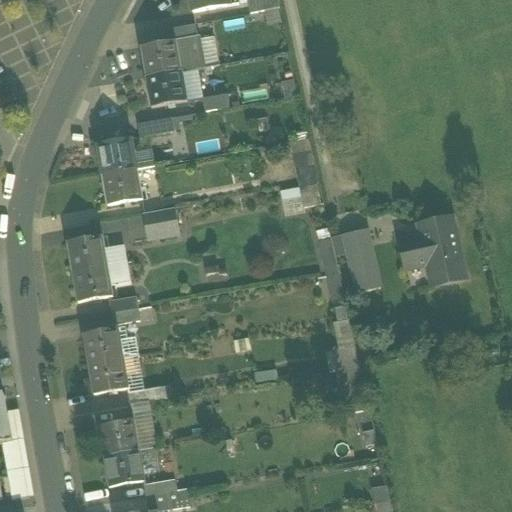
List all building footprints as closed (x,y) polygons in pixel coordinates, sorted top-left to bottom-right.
[(194,14),(228,8),(226,0),(190,0),(190,1),(192,0),(194,14)] [(238,0),(226,0),(228,8),(239,6),(238,0)] [(261,0),(249,2),(252,15),(277,10),(278,10),(275,0),(261,0)] [(172,30),(174,42),(197,38),(195,26),(172,30)] [(216,35),(200,38),(205,69),(221,66),(216,35)] [(174,42),(174,43),(176,43),(182,74),(198,71),(205,69),(200,38),(197,38),(174,42)] [(147,79),(182,74),(176,43),(174,43),(141,49),(147,79)] [(203,99),(198,71),(182,74),(187,103),(201,101),(200,99),(203,99)] [(187,103),(182,74),(147,79),(152,109),(187,103)] [(201,101),(203,114),(229,110),(227,95),(203,99),(200,99),(201,101)] [(137,126),(140,140),(175,134),(172,120),(137,126)] [(298,188),(318,184),(309,140),(289,144),(298,188)] [(96,147),(102,178),(137,171),(135,154),(133,141),(96,147)] [(152,151),(135,154),(137,171),(155,168),(152,151)] [(143,201),(137,171),(102,178),(108,207),(143,201)] [(317,186),(300,189),(304,209),(321,206),(317,186)] [(305,214),(304,209),(300,189),(281,193),(286,218),(305,214)] [(144,216),(148,241),(180,236),(175,210),(144,216)] [(427,267),(432,288),(466,280),(452,220),(419,227),(421,238),(400,243),(407,271),(427,267)] [(348,255),(357,295),(380,290),(367,231),(343,237),(348,255)] [(331,240),(336,258),(348,255),(343,237),(331,240)] [(68,244),(73,275),(108,268),(105,251),(103,238),(68,244)] [(336,258),(331,240),(318,242),(331,302),(345,299),(336,258)] [(105,251),(108,268),(127,265),(124,247),(105,251)] [(131,283),(127,265),(108,268),(111,286),(131,283)] [(219,267),(205,269),(207,285),(221,283),(219,267)] [(111,286),(108,268),(73,275),(78,305),(113,299),(111,286)] [(110,303),(112,315),(138,311),(136,299),(110,303)] [(347,308),(335,310),(337,323),(349,320),(347,308)] [(140,323),(138,311),(112,315),(115,328),(140,323)] [(84,336),(89,366),(124,361),(139,358),(135,339),(120,342),(118,330),(84,336)] [(330,351),(335,370),(360,366),(355,346),(330,351)] [(89,366),(91,381),(94,397),(129,391),(124,361),(89,366)] [(335,370),(345,416),(370,412),(361,371),(360,366),(335,370)] [(87,398),(94,397),(91,381),(85,382),(87,398)] [(129,395),(131,406),(157,402),(155,390),(129,395)] [(159,412),(157,402),(131,406),(132,416),(159,412)] [(13,444),(3,445),(12,499),(34,495),(19,412),(8,414),(13,444)] [(13,444),(8,414),(0,415),(0,428),(3,445),(13,444)] [(100,428),(105,458),(139,452),(134,422),(100,428)] [(145,482),(139,452),(105,458),(110,488),(145,482)] [(145,487),(146,499),(177,493),(175,482),(145,487)] [(369,492),(372,506),(390,503),(386,488),(369,492)] [(187,491),(177,493),(146,499),(148,511),(172,511),(190,509),(187,491)] [(372,506),(373,511),(391,511),(390,503),(372,506)]
